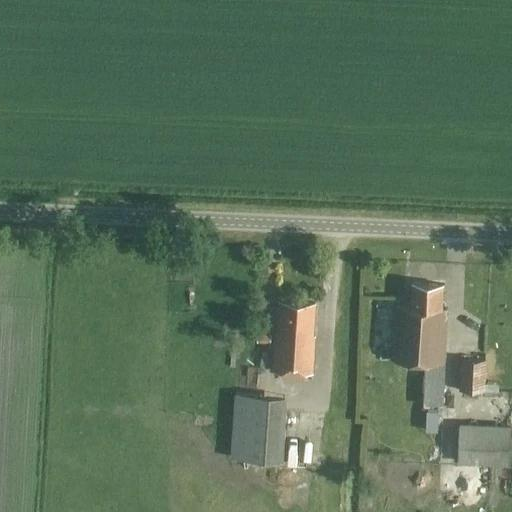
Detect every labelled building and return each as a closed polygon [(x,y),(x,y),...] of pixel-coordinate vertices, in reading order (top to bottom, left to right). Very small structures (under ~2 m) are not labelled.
[(442,284),(411,282),(410,307),(394,306),(392,361),(425,362),(423,424),(441,425),(446,309),(440,308),(442,284)] [(278,301),(277,335),(275,335),(273,371),(312,373),(314,336),(312,336),(314,303),(278,301)] [(217,320),(221,343),(243,340),(239,316),(217,320)] [(270,334),(257,333),(257,343),(270,344),(270,334)] [(459,390),(484,391),(486,359),(461,358),(459,390)] [(230,457),(281,461),(285,396),(234,393),(230,457)] [(509,465),(510,425),(458,423),(456,463),(509,465)] [(471,467),(471,485),(482,485),(482,468),(471,467)]
